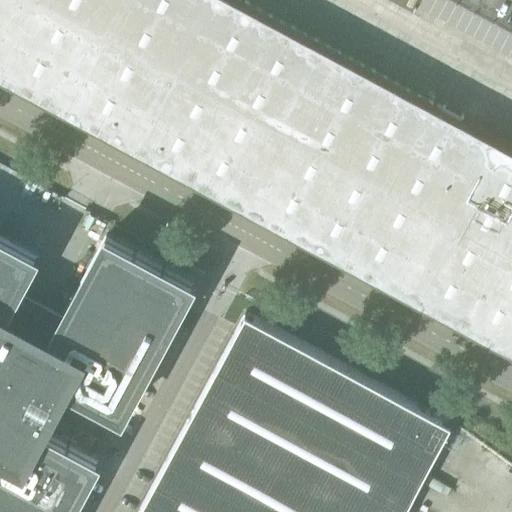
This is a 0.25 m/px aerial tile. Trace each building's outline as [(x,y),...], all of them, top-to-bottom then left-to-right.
[(511,144),(242,0),(0,0),(0,73),(245,205),(253,210),(322,247),(391,284),(461,322),(511,349),(511,144)] [(57,396),(65,380),(122,411),(172,320),(175,322),(177,323),(179,321),(181,318),(182,316),(182,314),(183,312),(183,310),(182,310),(178,308),(193,280),(185,276),(176,271),(113,237),(106,234),(104,238),(63,314),(57,324),(41,315),(42,312),(43,311),(43,310),(44,309),(44,307),(43,305),(42,304),(41,302),(38,301),(37,301),(36,301),(34,301),(32,301),(31,302),(29,304),(29,305),(27,308),(11,299),(16,289),(36,253),(28,249),(11,240),(0,233),(0,511),(67,511),(97,457),(40,427),(49,411),(57,415),(61,408),(64,400),(57,396)] [(11,299),(27,308),(29,305),(29,304),(31,302),(32,301),(34,301),(36,301),(37,301),(38,301),(41,302),(42,304),(43,305),(44,307),(44,309),(43,310),(43,311),(42,312),(41,315),(57,324),(63,314),(52,308),(40,301),(26,294),(16,289),(11,299)] [(401,511),(403,510),(408,500),(414,490),(451,421),(246,310),(238,325),(137,511),(401,511)] [(61,408),(57,415),(62,418),(70,403),(64,400),(61,408)]
